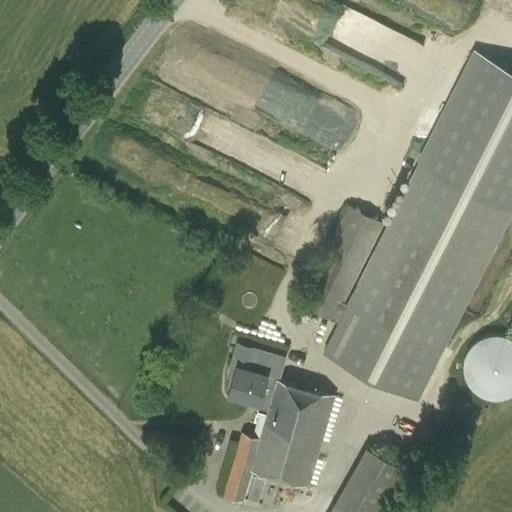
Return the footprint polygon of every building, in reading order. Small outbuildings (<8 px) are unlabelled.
[(247,0),(245,7),(275,18),(281,0),(288,0),(314,10),(317,0),(247,0)] [(420,159),(347,303),(344,301),(385,221),(347,202),(299,302),(337,321),(323,351),(418,400),(441,352),(511,211),(511,66),(474,47),(420,159)] [(469,347),(465,355),(464,365),(465,375),(470,384),(477,391),(486,395),(496,397),(506,395),(511,392),(511,336),(510,335),(501,333),(492,333),(483,335),(475,340),(469,347)] [(241,430),(223,493),(243,499),(252,468),(309,484),(313,470),(318,455),(336,393),(281,377),(288,354),(259,346),(238,339),(226,374),(233,376),(228,391),(260,401),(257,408),(266,410),(259,435),(241,430)] [(359,444),(322,511),(368,511),(378,494),(386,480),(390,460),(359,444)]
